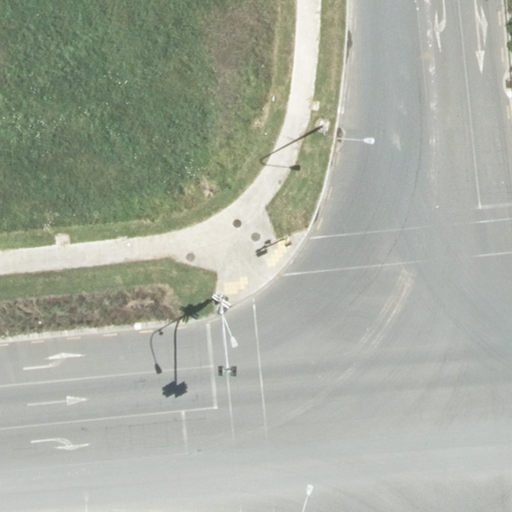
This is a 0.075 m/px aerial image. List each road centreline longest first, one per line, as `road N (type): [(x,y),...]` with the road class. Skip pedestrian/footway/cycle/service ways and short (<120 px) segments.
road 1 (unclassified): [(454,394),(0,441)]
road 2 (unclassified): [(454,394),(425,0)]
road 3 (unclassified): [(476,511),(454,394)]
